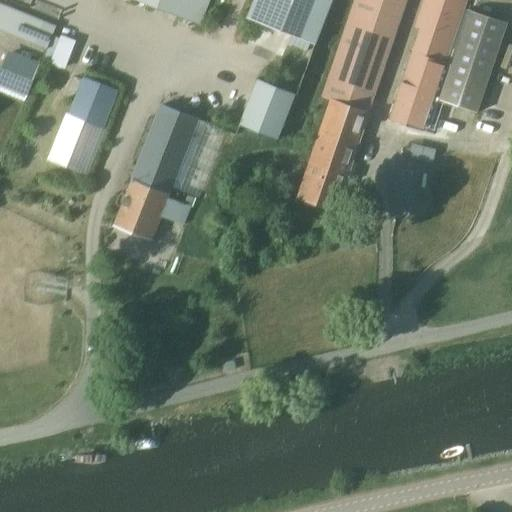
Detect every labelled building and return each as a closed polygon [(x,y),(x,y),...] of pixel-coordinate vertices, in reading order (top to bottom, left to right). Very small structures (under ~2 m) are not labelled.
[(142,0),(199,22),(208,0),(142,0)] [(330,0),(252,0),(246,17),(314,43),(330,0)] [(352,0),(320,95),(330,99),(297,196),(335,209),(405,0),(352,0)] [(419,28),(388,118),(422,130),(465,0),(422,0),(413,26),(419,28)] [(0,28),(47,47),(56,24),(0,2),(0,28)] [(439,99),(477,112),(507,21),(469,9),(439,99)] [(8,51),(0,70),(0,86),(25,96),(38,63),(8,51)] [(83,76),(69,113),(102,125),(116,89),(83,76)] [(278,139),(295,94),(258,79),(240,125),(278,139)] [(182,226),(189,209),(166,200),(198,118),(161,103),(113,224),(151,239),(159,217),(182,226)] [(442,104),(434,127),(446,131),(453,108),(442,104)] [(435,160),(439,146),(414,140),(410,154),(435,160)] [(348,238),(339,241),(343,252),(352,248),(348,238)]
